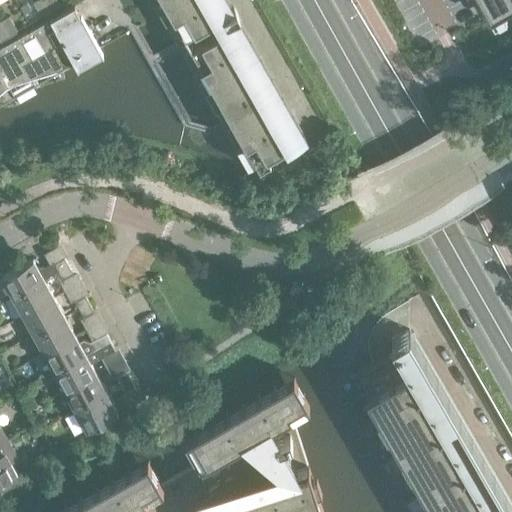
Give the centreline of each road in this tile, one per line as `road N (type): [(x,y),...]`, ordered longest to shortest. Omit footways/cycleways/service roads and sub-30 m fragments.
road 1 (tertiary): [(290,0),(511,395)]
road 2 (unclassified): [(138,216),(258,264),(308,262),(511,153)]
road 3 (tertiary): [(511,308),(341,0)]
road 4 (unclassified): [(405,301),(511,479)]
road 5 (residential): [(158,377),(105,281),(138,216)]
road 6 (residential): [(242,0),(315,129)]
road 7 (unclassified): [(0,240),(50,209),(72,205),(138,216)]
